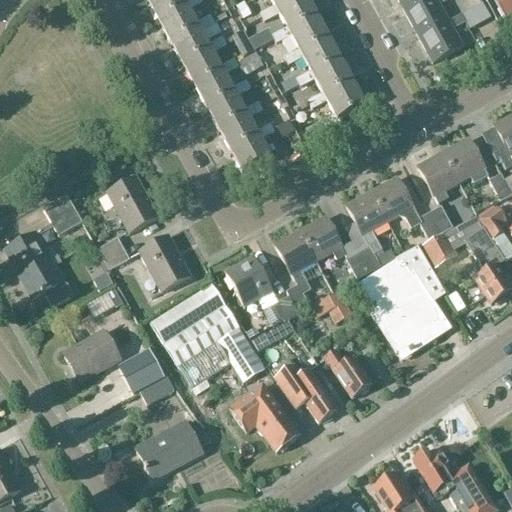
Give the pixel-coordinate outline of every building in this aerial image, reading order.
[(150,0),(146,2),(158,24),(186,9),(184,6),(180,0),(150,0)] [(186,9),(158,24),(170,46),(198,31),(196,27),(188,14),(203,6),(199,0),(193,0),(184,6),(186,9)] [(268,0),(274,10),(260,18),(264,26),(279,18),(277,15),(305,0),(304,0),(268,0)] [(277,15),(279,18),(286,32),(272,40),(274,44),(276,48),(291,40),(289,37),(317,22),(305,0),(277,15)] [(395,0),(405,18),(435,2),(435,1),(434,0),(395,0)] [(450,0),(436,0),(435,1),(435,2),(405,18),(419,43),(449,26),(448,26),(439,9),(452,2),(450,0)] [(511,0),(492,0),(505,22),(511,18),(511,0)] [(244,6),(236,11),(243,24),(252,19),(244,6)] [(483,8),(463,19),(469,31),(489,20),(483,8)] [(198,31),(170,46),(182,67),(209,52),(208,49),(200,35),(215,28),(210,19),(196,27),(198,31)] [(449,26),(419,43),(432,67),(462,51),(453,33),(465,26),(461,19),(448,26),(449,26)] [(289,37),(291,40),(298,54),(284,62),(288,70),(303,62),(301,59),(329,44),(317,22),(289,37)] [(272,40),(268,32),(248,43),(255,54),(274,44),(272,40)] [(231,41),(242,61),(255,54),(248,43),(244,35),(231,41)] [(209,52),(182,67),(194,89),(221,74),(220,71),(212,57),(227,49),(222,41),(208,49),(209,52)] [(301,59),(303,62),(310,75),(296,83),(300,92),(315,84),(313,80),(340,65),(329,44),(301,59)] [(274,60),(268,49),(257,55),(263,66),(274,60)] [(237,68),(239,71),(244,82),(263,71),(255,57),(237,68)] [(234,63),(220,71),(221,74),(194,89),(206,111),(233,96),(232,93),(224,79),(239,71),(237,68),(234,63)] [(313,80),(315,84),(322,97),(308,105),(312,113),(327,105),(325,102),(352,87),(340,65),(313,80)] [(246,85),(232,93),(233,96),(206,111),(218,133),(245,117),(244,115),(236,101),(251,93),(248,88),(246,85)] [(325,102),(327,105),(334,119),(320,127),(324,135),(340,127),(338,124),(365,109),(352,87),(325,102)] [(258,107),(244,115),(245,117),(218,133),(230,154),(257,139),(256,136),(248,123),(263,115),(260,109),(258,107)] [(511,159),(511,120),(493,130),(495,133),(509,159),(510,160),(511,159)] [(270,128),(256,136),(257,139),(230,154),(242,177),(270,162),(260,144),(274,136),(277,141),(276,142),(278,146),(283,143),(285,147),(296,141),(287,124),(278,129),(272,132),(270,128)] [(500,164),(509,159),(495,133),(482,140),(497,166),(500,164)] [(468,144),(443,158),(459,188),(470,182),(473,188),(487,180),(484,174),(468,144)] [(296,156),(269,176),(281,192),(307,172),(296,156)] [(459,188),(443,158),(417,172),(434,202),(459,188)] [(511,200),(504,185),(500,179),(489,185),(500,206),(511,200)] [(129,239),(158,223),(136,182),(106,198),(129,239)] [(396,183),(371,197),(388,227),(399,221),(406,224),(411,233),(419,228),(429,245),(440,239),(429,218),(418,224),(412,213),(413,213),(396,183)] [(388,227),(371,197),(346,211),(362,241),(388,227)] [(68,201),(43,214),(59,242),(83,228),(68,201)] [(478,225),(492,246),(504,237),(500,231),(506,227),(496,213),(494,213),(493,211),(477,221),(479,224),(478,225)] [(441,212),(429,218),(440,239),(452,233),(441,212)] [(325,222),(300,236),(316,266),(333,257),(337,265),(345,260),(341,252),(325,222)] [(511,294),(511,293),(497,270),(504,265),(482,232),(463,245),(485,278),(475,285),(491,309),(493,307),(496,308),(503,303),(504,300),(511,294)] [(316,266),(300,236),(275,250),(297,290),(286,296),(289,301),(298,317),(308,311),(309,311),(309,310),(303,299),(311,295),(300,275),(316,266)] [(35,238),(5,255),(19,281),(21,280),(34,303),(44,297),(52,312),(71,301),(70,299),(71,295),(67,288),(64,289),(62,287),(42,251),(35,238)] [(139,257),(161,298),(190,282),(168,241),(139,257)] [(434,273),(451,264),(439,242),(422,251),(434,273)] [(103,265),(123,254),(118,243),(97,254),(103,265)] [(358,257),(369,278),(381,272),(369,251),(358,257)] [(129,264),(123,254),(103,265),(109,275),(129,264)] [(369,278),(358,257),(346,263),(357,284),(369,278)] [(244,312),(272,297),(253,262),(225,277),(244,312)] [(402,266),(387,276),(361,292),(369,304),(366,305),(402,361),(430,342),(433,345),(434,344),(432,341),(445,333),(402,266)] [(113,289),(107,278),(94,285),(100,296),(113,289)] [(212,289),(150,328),(191,394),(193,393),(208,383),(222,375),(230,369),(235,376),(243,389),(265,375),(212,289)] [(309,311),(308,311),(315,325),(329,317),(335,328),(351,319),(340,297),(323,306),(322,304),(309,310),(309,311)] [(289,301),(275,309),(263,315),(271,331),(283,325),(298,317),(289,301)] [(80,387),(120,365),(104,337),(64,359),(80,387)] [(148,353),(116,370),(131,397),(163,380),(148,353)] [(369,392),(372,390),(354,362),(344,369),(335,355),(324,362),(352,403),(361,397),(364,398),(368,395),(369,392)] [(274,383),(282,394),(282,395),(294,412),(303,405),(319,429),(337,416),(309,375),(300,382),(287,363),(271,375),(276,383),(274,383)] [(147,410),(174,396),(167,383),(140,397),(147,410)] [(250,401),(230,415),(247,437),(257,430),(258,431),(257,434),(261,439),(264,440),(277,457),(280,455),(283,455),(287,452),(289,448),(299,441),(263,391),(261,392),(250,401)] [(152,485),(202,458),(185,427),(135,454),(152,485)] [(494,511),(468,470),(452,480),(438,457),(431,461),(427,454),(424,457),(421,456),(416,460),(416,462),(412,465),(434,498),(444,492),(448,498),(453,495),(463,511),(494,511)] [(0,506),(22,495),(0,455),(0,506)] [(382,486),(374,492),(382,506),(381,507),(384,511),(424,511),(418,502),(411,506),(393,478),(390,480),(388,480),(383,483),(382,486)]
